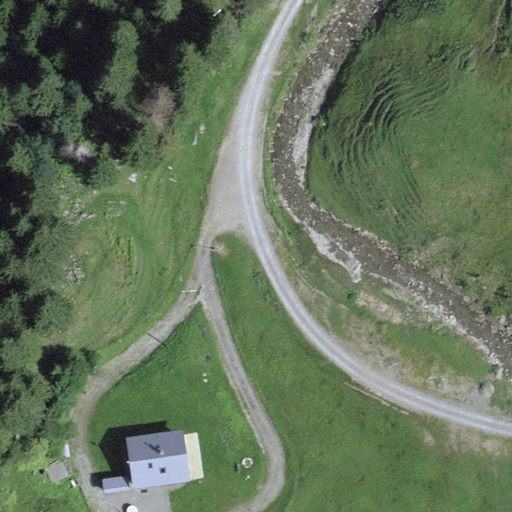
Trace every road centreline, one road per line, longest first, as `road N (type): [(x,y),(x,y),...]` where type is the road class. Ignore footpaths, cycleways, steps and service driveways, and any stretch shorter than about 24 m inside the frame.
road 1 (track): [(511,432),(436,412),(339,364),(277,284),(234,176),(258,73),(300,0)]
road 2 (track): [(204,254),(181,306),(83,409),(80,450),(106,511)]
road 3 (track): [(246,511),(265,500),(276,468),(208,295)]
road 4 (track): [(208,295),(210,223),(234,176)]
